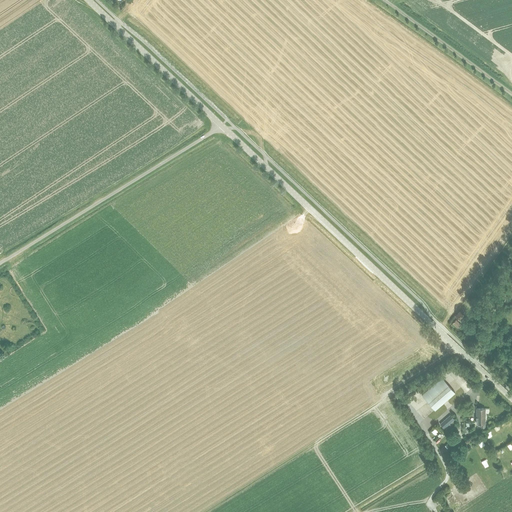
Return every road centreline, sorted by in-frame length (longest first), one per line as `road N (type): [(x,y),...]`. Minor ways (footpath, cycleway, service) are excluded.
road 1 (tertiary): [(511,398),(221,125)]
road 2 (unclassified): [(0,263),(221,125)]
road 3 (tertiary): [(221,125),(87,0)]
